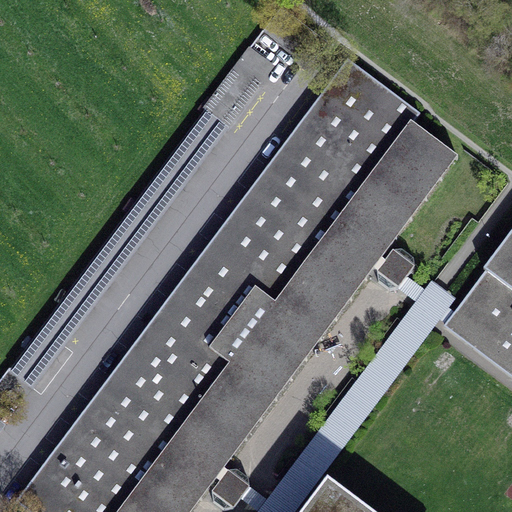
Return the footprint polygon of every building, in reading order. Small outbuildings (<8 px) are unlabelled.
[(326,44),(282,11),(266,33),(309,66),(326,44)] [(258,88),(273,68),(251,52),(237,72),(258,88)] [(390,292),(399,291),(400,290),(404,284),(407,280),(415,269),(414,260),(402,252),(392,253),(385,264),(377,258),(454,157),(413,126),(420,116),(348,62),(16,504),(26,511),(186,511),(213,477),(220,483),(212,494),(214,503),(224,511),(233,511),(243,498),(246,494),(250,489),(248,480),(237,472),(227,472),(220,467),(370,268),(377,274),(378,283),(390,292)] [(258,88),(237,72),(206,113),(227,129),(258,88)] [(78,327),(227,129),(206,113),(57,311),(78,327)] [(456,314),(457,315),(456,318),(452,322),(449,327),(448,328),(475,349),(474,351),(511,379),(511,234),(484,272),(486,274),(456,314)] [(292,511),(433,326),(438,319),(449,327),(452,322),(456,318),(445,310),(454,298),(442,289),(435,284),(427,294),(407,280),(404,284),(400,290),(419,304),(269,503),(250,489),(246,494),(243,498),(261,511),(292,511)] [(78,327),(57,311),(11,372),(32,388),(78,327)] [(364,511),(328,485),(307,511),(364,511)]
